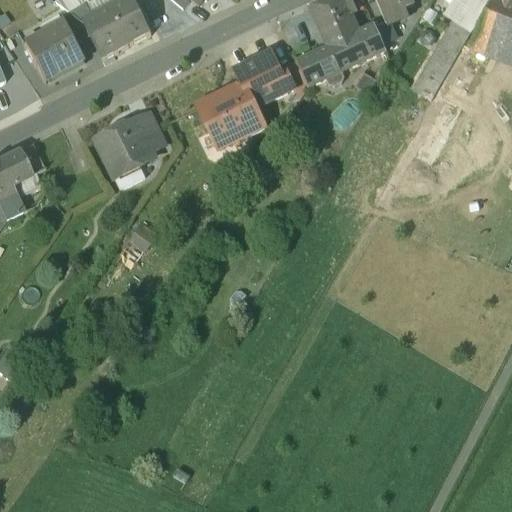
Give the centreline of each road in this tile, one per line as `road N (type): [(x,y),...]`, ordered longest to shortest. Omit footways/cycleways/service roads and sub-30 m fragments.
road 1 (residential): [(0,141),(289,0)]
road 2 (track): [(511,363),(435,511)]
